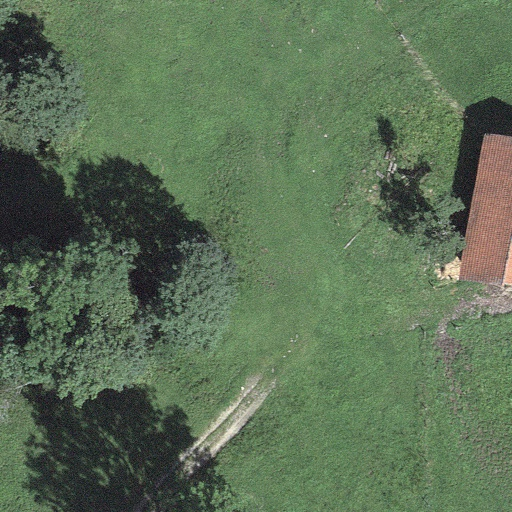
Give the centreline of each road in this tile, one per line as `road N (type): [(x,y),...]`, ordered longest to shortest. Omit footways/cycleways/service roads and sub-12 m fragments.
road 1 (track): [(256,101),(270,235),(271,324),(261,386)]
road 2 (track): [(157,511),(261,386)]
